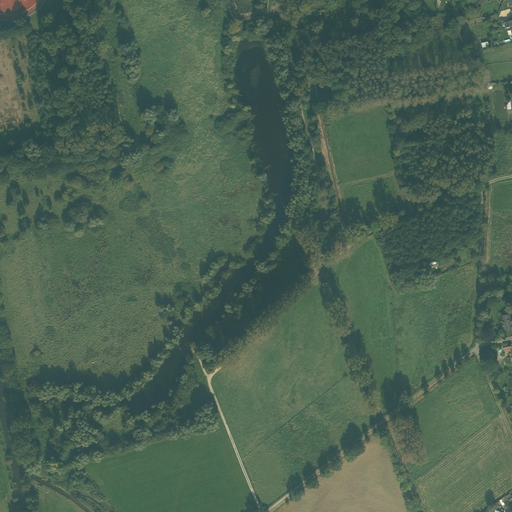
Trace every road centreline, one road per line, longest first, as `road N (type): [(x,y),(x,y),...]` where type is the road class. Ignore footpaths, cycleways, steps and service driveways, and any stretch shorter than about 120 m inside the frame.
road 1 (track): [(260,511),(206,379),(316,273)]
road 2 (track): [(0,172),(128,153),(87,0)]
road 3 (track): [(266,511),(476,346)]
road 4 (track): [(375,0),(408,214)]
road 5 (track): [(484,187),(476,346)]
